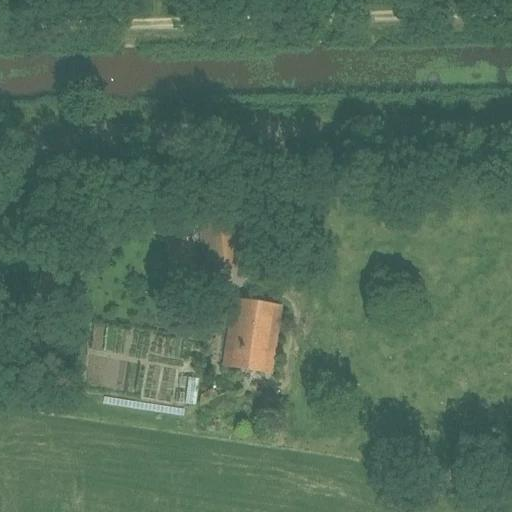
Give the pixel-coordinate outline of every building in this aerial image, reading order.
[(204,274),(243,270),(238,216),(199,220),(204,274)] [(195,237),(169,239),(172,272),(198,269),(195,237)] [(59,298),(64,274),(48,271),(43,295),(59,298)] [(271,374),(281,307),(234,300),(223,367),(271,374)] [(42,334),(46,314),(30,311),(26,331),(42,334)]
